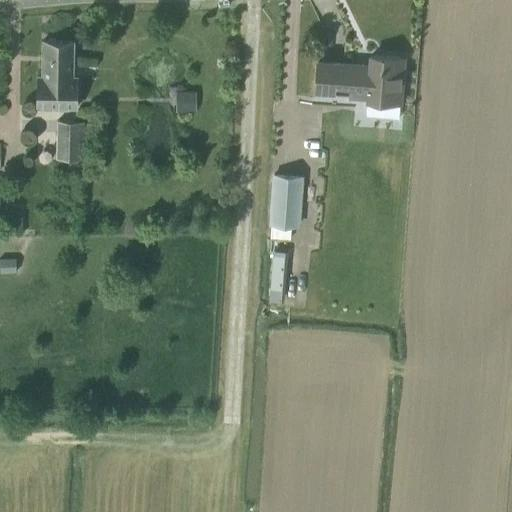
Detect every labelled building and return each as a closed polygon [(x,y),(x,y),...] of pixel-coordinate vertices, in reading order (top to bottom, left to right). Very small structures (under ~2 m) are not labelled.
[(42,41),(42,76),(37,76),(37,107),(75,108),(75,77),(71,77),(72,41),(42,41)] [(400,102),(403,58),(370,55),(369,65),(317,61),(315,91),(367,95),(367,99),(400,102)] [(178,88),(178,109),(197,109),(197,89),(178,88)] [(84,121),(58,121),(58,158),(84,158),(84,121)] [(300,226),(303,176),(273,174),(270,224),(300,226)] [(274,247),(272,297),(286,298),(289,248),(274,247)]
